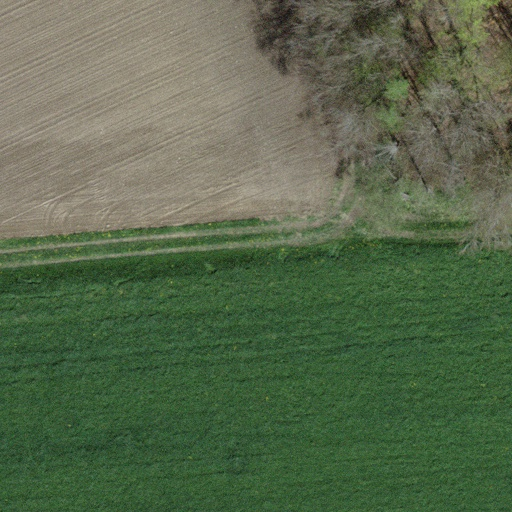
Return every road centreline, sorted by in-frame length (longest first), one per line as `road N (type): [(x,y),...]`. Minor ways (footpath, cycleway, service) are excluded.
road 1 (track): [(0,257),(379,200)]
road 2 (track): [(322,0),(379,200)]
road 3 (track): [(379,200),(511,195)]
